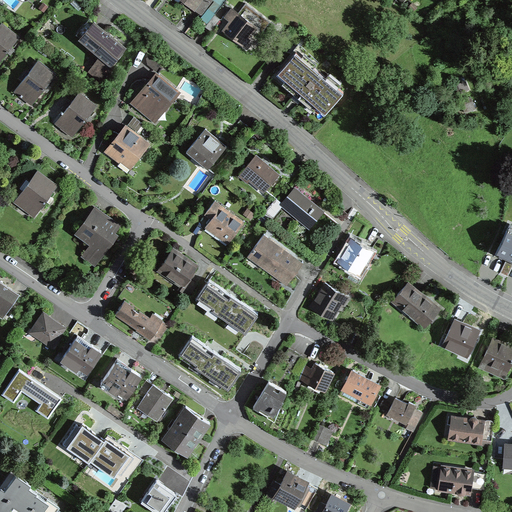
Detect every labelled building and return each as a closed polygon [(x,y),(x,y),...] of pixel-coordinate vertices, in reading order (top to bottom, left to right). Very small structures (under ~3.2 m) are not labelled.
[(201,13),(202,11),(195,6),(199,0),(187,0),(194,5),(193,7),(201,13)] [(210,0),(199,0),(195,6),(202,11),(202,12),(211,1),(210,0)] [(231,8),(224,18),(229,22),(221,32),(246,51),(254,40),(251,38),(258,28),(231,8)] [(214,14),(205,26),(211,30),(220,19),(214,14)] [(100,55),(92,67),(101,75),(105,70),(107,71),(109,68),(108,67),(125,47),(105,30),(94,21),(80,38),(100,55)] [(0,60),(18,37),(1,23),(0,24),(0,60)] [(310,100),(317,106),(316,107),(324,114),(343,91),(335,84),(334,85),(327,79),(328,78),(311,64),(310,65),(303,59),(304,58),(296,51),(276,74),(285,81),(286,79),(293,85),(289,90),(306,104),(310,100)] [(22,97),(23,96),(32,103),(55,74),(38,61),(16,89),(17,91),(16,92),(19,94),(22,97)] [(158,74),(157,73),(133,102),(133,101),(132,102),(153,119),(153,118),(164,105),(167,108),(180,92),(179,91),(179,92),(157,74),(158,74)] [(62,110),(59,114),(61,116),(56,121),(62,126),(73,135),(96,106),(78,92),(63,111),(62,110)] [(142,126),(144,123),(134,116),(133,116),(134,116),(128,123),(138,131),(141,125),(142,126)] [(126,125),(125,125),(106,150),(107,151),(107,150),(120,160),(120,161),(118,164),(127,171),(149,143),(148,142),(126,125)] [(206,128),(205,128),(190,146),(199,153),(196,156),(208,167),(207,168),(208,169),(227,145),(226,145),(225,146),(205,130),(206,128)] [(247,181),(248,182),(252,178),(266,189),(265,189),(266,190),(279,174),(278,174),(256,156),(256,155),(255,155),(239,175),(240,175),(248,181),(247,181)] [(15,200),(35,215),(57,185),(43,175),(37,170),(15,200)] [(323,211),(294,187),(281,203),(310,227),(323,211)] [(206,213),(212,218),(207,224),(230,241),(245,221),(244,220),(243,221),(215,201),(216,200),(215,199),(205,214),(206,213)] [(88,257),(95,262),(112,240),(107,236),(109,233),(112,235),(119,225),(89,202),(79,216),(87,223),(80,233),(92,243),(86,251),(90,254),(88,257)] [(258,218),(266,224),(274,215),(267,209),(258,218)] [(511,229),(509,228),(496,255),(506,260),(511,262),(511,229)] [(302,263),(303,261),(302,261),(301,262),(264,235),(265,234),(264,233),(263,234),(250,253),(261,261),(263,260),(271,266),(268,269),(287,283),(302,263)] [(338,261),(361,275),(367,266),(364,265),(373,251),(352,238),(338,261)] [(185,283),(180,290),(189,296),(197,283),(189,277),(197,265),(173,248),(159,269),(173,279),(174,276),(185,283)] [(508,277),(511,267),(511,262),(506,260),(500,273),(508,277)] [(409,280),(393,300),(425,326),(441,307),(409,280)] [(0,308),(6,312),(19,294),(2,283),(0,281),(0,308)] [(325,283),(311,306),(331,318),(340,303),(338,302),(343,294),(344,294),(325,283)] [(232,327),(240,315),(242,311),(223,299),(213,315),(232,327)] [(116,313),(116,314),(117,313),(152,337),(154,333),(160,337),(169,325),(153,314),(149,319),(125,302),(125,301),(124,300),(116,313)] [(52,345),(64,327),(48,315),(35,334),(52,345)] [(258,326),(240,315),(232,327),(229,332),(248,343),(258,326)] [(479,331),(454,319),(443,344),(467,355),(479,331)] [(89,347),(76,337),(64,355),(72,361),(70,364),(76,369),(79,365),(87,371),(101,350),(91,344),(89,347)] [(511,361),(511,345),(493,337),(479,366),(504,378),(511,361)] [(126,396),(141,374),(131,367),(129,371),(125,368),(127,364),(117,358),(103,380),(111,385),(109,388),(116,392),(118,390),(126,396)] [(333,371),(316,362),(313,368),(306,380),(306,381),(324,390),(333,371)] [(306,380),(313,368),(305,364),(300,377),(306,380)] [(343,387),(360,396),(357,402),(368,407),(379,383),(352,369),(343,387)] [(165,391),(164,392),(146,380),(137,393),(143,398),(137,407),(157,420),(173,396),(165,391)] [(268,415),(269,412),(276,416),(280,405),(279,405),(283,398),(282,397),(286,391),(269,380),(253,406),(268,415)] [(48,425),(63,404),(46,392),(45,393),(28,381),(21,391),(38,403),(30,413),(48,425)] [(409,401),(408,403),(396,397),(388,412),(409,422),(407,427),(414,430),(423,411),(414,407),(415,403),(409,401)] [(106,409),(120,418),(123,413),(110,404),(106,409)] [(180,416),(178,415),(170,428),(171,429),(164,438),(163,438),(187,454),(210,421),(186,405),(185,405),(187,406),(180,416)] [(494,425),(484,423),(484,420),(477,420),(477,418),(476,417),(475,417),(474,416),(472,416),(471,417),(470,418),(470,419),(464,418),(464,417),(452,415),(449,437),(481,441),(482,438),(491,440),(494,425)] [(106,439),(83,424),(66,449),(89,465),(90,462),(106,439)] [(319,424),(312,437),(326,443),(332,430),(319,424)] [(130,457),(106,439),(90,462),(114,479),(130,457)] [(485,489),(487,472),(442,466),(438,488),(451,490),(453,489),(458,489),(458,491),(458,492),(459,493),(461,493),(462,493),(463,493),(464,492),(465,491),(470,492),(471,487),(485,489)] [(273,485),(272,485),(269,491),(295,504),(307,481),(287,471),(281,483),(275,480),(273,485)] [(24,511),(56,511),(60,507),(47,498),(46,500),(36,493),(37,492),(29,486),(31,483),(16,473),(5,489),(2,487),(0,489),(0,511),(8,511),(14,504),(24,511)] [(159,511),(161,511),(176,492),(156,478),(142,499),(159,511)] [(315,492),(307,507),(315,511),(316,511),(343,511),(349,502),(332,493),(326,504),(321,501),(324,497),(315,492)] [(108,509),(113,511),(117,511),(119,510),(115,507),(116,506),(115,505),(115,504),(113,502),(108,509)]
